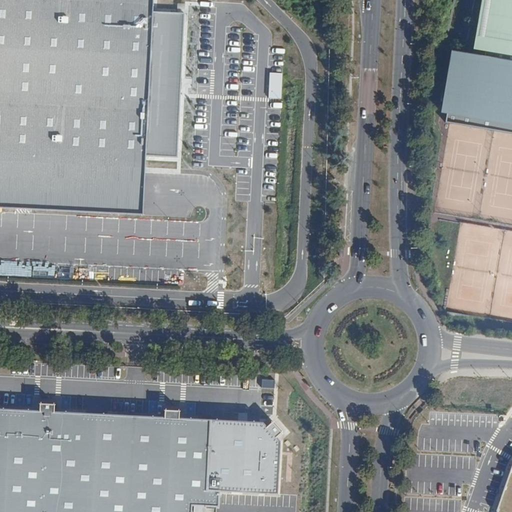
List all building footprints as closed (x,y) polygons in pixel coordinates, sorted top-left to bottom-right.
[(0,0),(0,201),(141,208),(141,188),(142,160),(148,14),(148,0),(0,0)] [(448,113),(446,122),(450,123),(495,131),(511,133),(511,0),(482,0),(474,48),(486,50),(485,58),(452,52),(441,111),(448,113)] [(148,14),(142,160),(174,161),(182,15),(148,14)] [(38,412),(0,408),(0,511),(191,511),(191,506),(219,508),(219,492),(207,491),(211,420),(179,419),(179,410),(165,410),(164,419),(53,413),(54,405),(38,403),(38,412)] [(262,423),(211,420),(207,491),(219,492),(277,495),(279,441),(275,436),(281,430),(273,422),(267,428),(262,423)] [(511,511),(511,464),(511,465),(498,509),(498,511),(511,511)]
